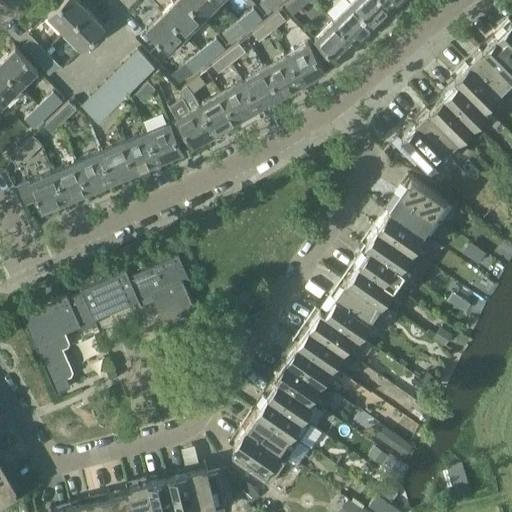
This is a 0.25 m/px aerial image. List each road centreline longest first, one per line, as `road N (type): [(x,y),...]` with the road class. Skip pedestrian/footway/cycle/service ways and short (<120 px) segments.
road 1 (residential): [(0,383),(50,462),(209,418),(367,172),(364,153),(335,112)]
road 2 (residential): [(25,261),(335,112)]
road 3 (residential): [(335,112),(454,0)]
